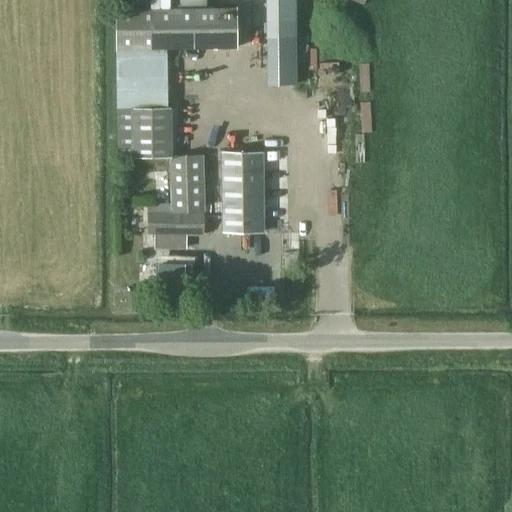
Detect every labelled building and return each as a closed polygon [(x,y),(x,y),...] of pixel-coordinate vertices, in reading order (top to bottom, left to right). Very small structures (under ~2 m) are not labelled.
[(268,0),(271,86),(300,86),(296,0),(268,0)] [(118,8),(118,158),(170,157),(169,108),(167,108),(166,48),(236,47),(236,7),(118,8)] [(222,232),(263,232),(263,152),(222,152),(222,232)] [(202,156),(170,157),(172,205),(154,206),(155,235),(205,233),(202,156)] [(370,236),(371,208),(360,208),(359,236),(370,236)] [(192,285),(193,265),(156,264),(156,284),(192,285)]
